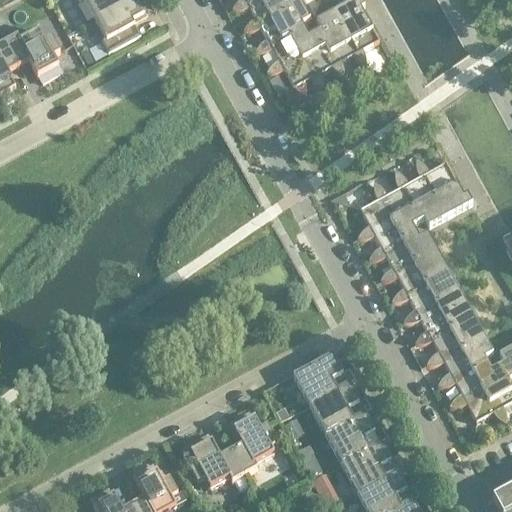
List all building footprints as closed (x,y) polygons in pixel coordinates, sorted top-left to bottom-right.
[(76,0),(80,6),(84,4),(95,23),(135,1),(134,0),(76,0)] [(242,0),(243,2),(242,3),(240,4),(238,6),(236,7),(235,9),(234,11),(233,13),(232,15),(236,16),(238,16),(240,16),(244,15),(247,14),(249,13),(246,7),(259,0),(242,0)] [(298,2),(297,0),(259,0),(246,7),(249,13),(255,23),(253,24),(251,26),(250,27),(248,28),(246,30),(245,32),(244,35),(243,36),(247,37),(251,37),(254,36),(256,36),(258,35),(261,34),(258,28),(291,10),(289,6),(298,2)] [(145,18),(135,1),(95,23),(105,43),(101,45),(108,58),(140,40),(132,25),(145,18)] [(359,1),(338,13),(343,22),(339,24),(357,57),(352,60),(353,63),(355,64),(357,67),(358,68),(361,70),(365,72),(366,70),(366,68),(366,66),(366,63),(365,61),(364,59),(363,56),(362,55),(379,46),(361,13),(365,11),(359,1)] [(310,23),(298,2),(289,6),(291,10),(258,28),(261,34),(266,44),(264,45),(263,46),(261,48),(260,49),(259,51),(257,53),(255,56),(255,57),(256,58),(259,58),(261,58),(264,58),(268,57),(270,56),(272,55),(269,49),(303,31),(302,28),(310,23)] [(343,22),(338,13),(316,25),(321,33),(318,35),(336,69),(331,72),(332,74),(334,76),(336,78),(337,80),(341,82),(344,84),(345,81),(345,79),(345,76),(344,75),(344,72),(343,70),(343,69),(341,66),(352,60),(357,57),(339,24),(343,22)] [(308,40),(303,31),(269,49),(272,55),(278,65),(276,66),(274,67),(272,69),(271,70),(269,73),(268,74),(267,77),(266,79),(268,79),(270,79),(274,79),(275,79),(280,78),(282,77),(284,76),(293,93),(308,40)] [(17,40),(5,47),(18,71),(29,66),(38,81),(39,81),(42,87),(62,76),(53,60),(60,56),(52,40),(45,44),(39,34),(20,44),(17,40)] [(336,69),(318,35),(308,40),(293,93),(310,83),(311,85),(313,88),(315,90),(316,91),(319,93),(322,95),(323,95),(323,94),(324,91),(324,88),(323,86),(323,84),(322,82),(321,80),(320,78),(331,72),(336,69)] [(18,71),(5,47),(0,49),(0,110),(19,100),(7,77),(18,71)] [(95,69),(89,59),(82,63),(88,73),(95,69)] [(280,80),(270,85),(278,100),(288,95),(280,80)] [(417,180),(418,182),(424,179),(442,212),(446,210),(450,219),(472,207),(467,198),(463,200),(445,167),(429,176),(427,173),(426,172),(425,171),(423,169),(421,167),(420,166),(416,164),(415,166),(415,168),(415,170),(415,173),(416,175),(416,177),(417,180)] [(396,191),(397,193),(403,190),(421,224),(424,223),(429,231),(450,219),(446,210),(442,212),(424,179),(418,182),(408,187),(406,185),(405,183),(404,182),(402,180),(400,179),(399,178),(396,176),(394,176),(394,178),(394,180),(394,183),(394,185),(395,188),(396,190),(396,191)] [(376,205),(359,214),(412,229),(421,224),(403,190),(397,193),(387,199),(385,196),(384,195),(383,193),(381,192),(379,190),(377,189),(373,187),(373,189),(373,191),(373,194),(373,196),(374,198),(374,201),(375,203),(376,205)] [(412,229),(359,214),(369,231),(367,232),(365,233),(363,235),(362,236),(360,239),(359,240),(357,242),(357,244),(359,245),(361,245),(365,245),(367,244),(369,244),(372,243),(374,241),(380,252),(383,257),(417,239),(412,229)] [(419,242),(417,239),(383,257),(380,252),(379,252),(378,253),(376,255),(374,257),(372,258),(371,260),(370,261),(369,263),(368,265),(371,266),(373,266),(376,266),(377,265),(380,265),(382,264),(384,264),(386,262),(392,273),(394,278),(428,260),(430,264),(439,259),(427,237),(419,242)] [(450,280),(439,259),(430,264),(428,260),(394,278),(392,273),(390,274),(387,276),(386,277),(384,279),(383,281),(382,282),(381,285),(380,286),(382,287),(384,287),(389,287),(392,286),(394,285),(397,284),(403,294),(406,299),(440,281),(442,285),(450,280)] [(462,301),(450,280),(442,285),(440,281),(406,299),(403,294),(401,296),(399,297),(397,298),(396,300),(394,302),(393,304),(392,306),(391,307),(395,308),(398,308),(400,308),(403,307),(405,306),(407,306),(409,305),(415,315),(417,320),(451,302),(453,306),(462,301)] [(469,315),(462,301),(453,306),(451,302),(417,320),(415,315),(412,317),(410,318),(409,319),(407,321),(406,323),(404,325),(404,327),(403,329),(405,329),(408,329),(412,329),(415,328),(417,327),(418,327),(420,326),(426,336),(424,338),(422,339),(420,341),(419,342),(417,344),(416,346),(415,348),(414,350),(418,350),(420,350),(423,350),(427,349),(430,348),(432,347),(429,341),(463,323),(461,319),(469,315)] [(481,336),(469,315),(461,319),(463,323),(429,341),(432,347),(438,357),(436,358),(434,360),(432,362),(431,363),(429,365),(427,367),(427,369),(426,371),(430,371),(433,371),(435,371),(438,370),(441,369),(443,368),(440,363),(474,344),(472,340),(481,336)] [(493,357),(481,336),(472,340),(474,344),(440,363),(443,368),(449,378),(448,379),(445,381),(444,382),(442,383),(440,387),(438,390),(437,392),(441,392),(446,392),(448,391),(450,391),(452,390),(455,389),(452,384),(486,365),(484,362),(493,357)] [(511,352),(499,359),(503,367),(500,369),(511,390),(511,352)] [(293,380),(309,410),(338,395),(337,394),(332,384),(343,378),(333,359),(293,380)] [(491,374),(486,365),(452,384),(455,389),(461,399),(457,402),(455,403),(454,405),(452,407),(451,408),(450,411),(449,413),(450,413),(453,413),(456,413),(458,413),(461,412),(463,412),(465,411),(466,410),(476,427),(491,374)] [(511,390),(500,369),(491,374),(476,427),(493,418),(494,420),(495,422),(496,423),(498,425),(500,426),(502,427),(504,429),(506,429),(506,427),(506,425),(506,423),(506,421),(506,419),(505,416),(504,414),(503,412),(511,406),(511,390)] [(348,388),(337,394),(338,395),(309,410),(325,439),(354,424),(353,423),(364,417),(348,388)] [(283,414),(275,418),(279,426),(287,422),(283,414)] [(242,449),(231,455),(245,480),(257,473),(255,468),(274,458),(268,447),(275,444),(267,428),(260,432),(251,415),(231,426),(234,433),(233,433),(242,449)] [(375,436),(364,417),(353,423),(354,424),(325,439),(341,469),(370,453),(369,452),(364,442),(375,436)] [(297,422),(285,429),(292,442),(304,435),(297,422)] [(232,487),(245,480),(231,455),(220,461),(208,439),(188,450),(192,456),(190,457),(196,467),(189,471),(197,486),(204,482),(210,493),(229,482),(232,487)] [(380,446),(369,452),(370,453),(341,469),(357,498),(386,482),(385,481),(380,471),(391,465),(380,446)] [(144,502),(133,508),(135,511),(174,511),(176,511),(171,501),(178,497),(169,481),(162,485),(153,469),(133,480),(137,486),(136,487),(144,502)] [(396,475),(385,481),(386,482),(357,498),(364,511),(399,511),(401,511),(401,510),(396,501),(407,494),(396,475)] [(326,478),(313,485),(320,497),(333,490),(326,478)] [(135,511),(133,508),(126,511),(121,511),(110,492),(90,503),(94,510),(93,510),(93,511),(135,511)] [(511,511),(511,492),(492,503),(497,511),(496,511),(511,511)] [(308,495),(301,510),(306,511),(313,511),(319,500),(308,495)]
